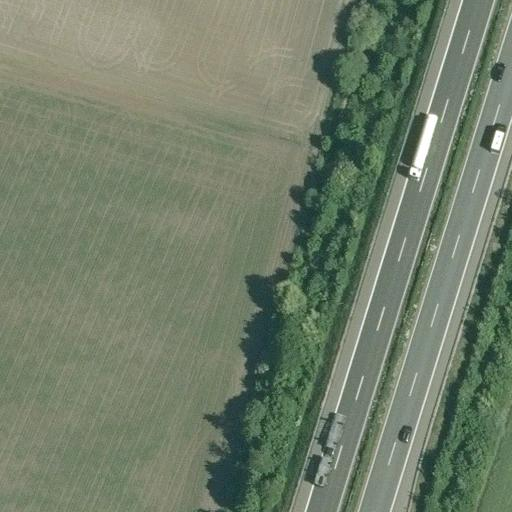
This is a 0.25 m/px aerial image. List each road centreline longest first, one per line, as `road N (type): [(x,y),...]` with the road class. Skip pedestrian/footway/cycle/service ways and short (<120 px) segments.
road 1 (motorway): [(483,0),(324,511)]
road 2 (motorway): [(379,511),(511,84)]
